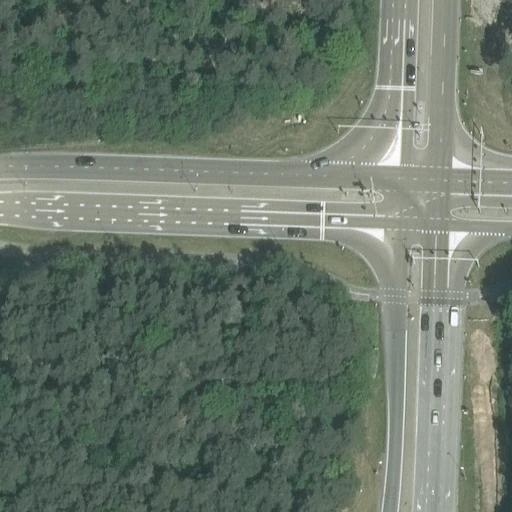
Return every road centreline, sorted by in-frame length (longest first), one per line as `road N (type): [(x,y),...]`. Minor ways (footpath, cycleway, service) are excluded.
road 1 (secondary): [(398,182),(0,171)]
road 2 (secondary): [(0,212),(397,223)]
road 3 (motorway): [(397,223),(395,456),(387,511)]
road 4 (motorway): [(430,511),(442,226)]
road 5 (tertiary): [(441,183),(443,0)]
road 6 (tertiary): [(402,0),(398,182)]
